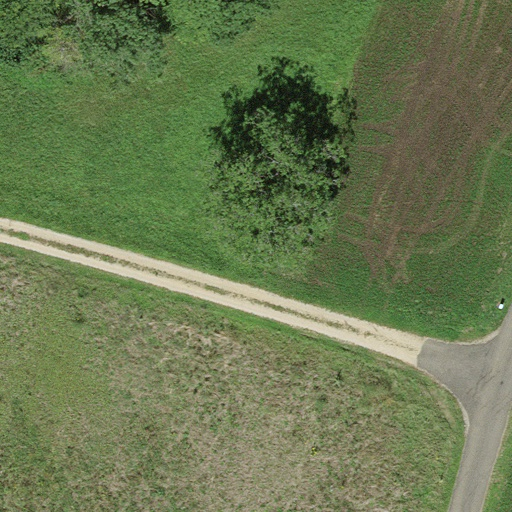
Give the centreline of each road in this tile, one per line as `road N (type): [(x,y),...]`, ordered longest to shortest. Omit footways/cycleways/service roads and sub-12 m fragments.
road 1 (track): [(487,383),(294,312),(0,229)]
road 2 (track): [(454,511),(487,383),(511,331)]
